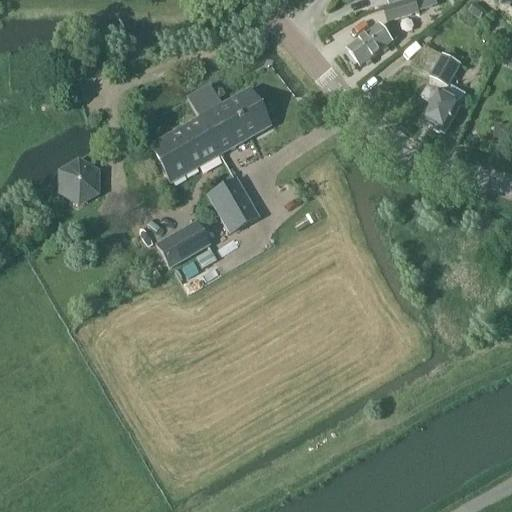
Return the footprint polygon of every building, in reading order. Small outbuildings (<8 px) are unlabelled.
[(414,2),(383,12),(387,26),(418,16),(414,2)] [(347,54),(360,71),(392,46),(379,29),(347,54)] [(433,106),(424,124),(436,130),(436,132),(441,135),(444,134),(447,136),(463,106),(445,97),(460,67),(443,58),(431,81),(433,82),(423,101),(433,106)] [(188,100),(200,121),(220,158),(270,130),(249,93),(220,110),(209,89),(188,100)] [(220,158),(200,121),(150,149),(171,186),(220,158)] [(79,166),(61,176),(61,197),(79,208),(97,197),(97,176),(79,166)] [(209,200),(230,237),(258,221),(237,184),(209,200)] [(157,249),(170,272),(208,250),(195,227),(157,249)]
